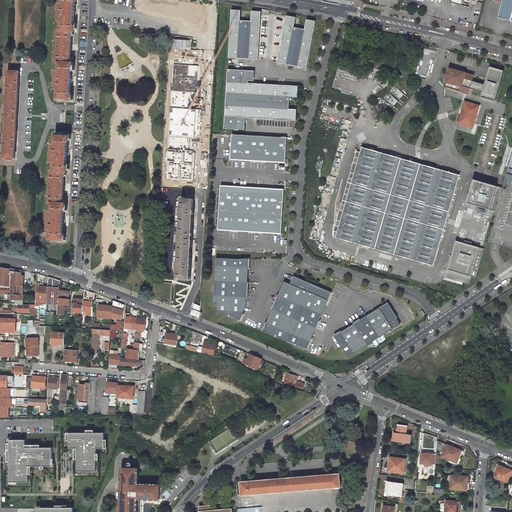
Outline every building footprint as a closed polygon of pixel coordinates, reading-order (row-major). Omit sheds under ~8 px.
[(59,44),(58,50),(59,50),(58,63),(60,63),(60,72),(57,71),(57,77),(59,77),(59,83),(57,83),(56,89),(59,89),(58,99),(72,99),(72,93),(70,93),(71,83),(72,84),(72,79),(71,79),(72,69),(74,69),(74,63),(71,63),(73,32),(76,32),(76,26),(75,26),(75,17),(76,17),(76,12),(75,12),(76,2),(77,2),(77,0),(63,0),(63,5),(61,5),(61,11),(62,11),(62,17),(60,16),(60,22),(63,22),(62,30),(60,30),(59,44)] [(503,3),(499,17),(508,20),(509,17),(511,19),(511,20),(511,0),(494,0),(494,1),(503,3)] [(258,60),(261,16),(252,15),(251,21),(241,20),(241,15),(231,14),(229,58),(258,60)] [(307,68),(315,25),(306,24),(305,29),(294,27),(295,22),(286,20),(278,63),(307,68)] [(208,198),(219,21),(217,21),(206,198),(208,198)] [(482,91),(481,97),(495,101),(503,70),(490,67),(485,84),(482,91)] [(293,109),(290,109),(291,97),(293,97),(294,86),(248,83),(248,81),(250,81),(251,71),(228,69),(224,129),(238,130),(239,117),(292,121),(293,109)] [(472,81),(474,75),(450,69),(447,76),(447,79),(445,87),(469,93),(470,88),(482,91),(485,84),(472,81)] [(5,157),(16,157),(20,71),(9,71),(9,76),(7,76),(6,84),(9,84),(9,87),(6,87),(6,94),(8,94),(8,105),(5,105),(5,111),(7,112),(7,115),(5,115),(4,123),(7,123),(6,133),(4,133),(4,140),(6,140),(6,143),(3,143),(3,150),(6,151),(5,157)] [(479,104),(465,100),(462,110),(459,121),(473,125),(479,104)] [(288,137),(233,134),(231,159),(286,162),(288,137)] [(71,137),(57,136),(56,145),(54,145),(54,151),(55,151),(55,158),(54,157),(53,163),(55,163),(55,171),(53,171),(53,185),(52,185),(52,191),(52,203),(54,203),(53,212),(51,212),(51,218),(52,218),(52,224),(51,224),(50,230),(52,230),(52,239),(65,240),(66,233),(64,233),(65,224),(66,220),(65,219),(65,210),(67,210),(67,204),(65,204),(66,173),(69,173),(69,167),(67,167),(68,157),(69,157),(70,153),(68,152),(69,143),(70,143),(71,137)] [(419,162),(364,146),(338,237),(433,264),(460,174),(419,162)] [(495,212),(501,189),(489,185),(489,183),(482,181),(482,183),(474,181),(469,196),(468,195),(465,203),(495,212)] [(218,230),(282,233),(285,190),(221,186),(218,230)] [(189,279),(194,199),(183,199),(183,204),(181,204),(180,220),(181,221),(181,230),(179,231),(178,246),(180,247),(179,258),(177,258),(177,273),(178,274),(178,278),(189,279)] [(448,270),(476,278),(484,249),(471,245),(472,243),(465,241),(464,243),(456,241),(452,256),(450,256),(448,264),(449,265),(448,270)] [(235,259),(216,258),(214,303),(217,303),(216,310),(240,320),(244,312),(247,300),(249,259),(235,259)] [(22,271),(16,270),(8,269),(0,267),(0,283),(1,284),(11,285),(23,286),(24,286),(24,276),(22,276),(22,271)] [(54,287),(54,297),(52,297),(53,287),(51,287),(51,286),(53,286),(53,278),(48,277),(47,287),(46,304),(59,305),(60,291),(60,280),(55,279),(54,287)] [(285,281),(264,330),(307,349),(331,293),(294,277),(291,284),(285,281)] [(0,293),(17,293),(17,294),(5,294),(5,298),(9,299),(9,303),(19,303),(23,303),(23,286),(11,285),(11,288),(1,287),(0,293)] [(36,295),(36,303),(46,304),(47,287),(37,286),(37,288),(37,291),(36,295)] [(59,305),(58,314),(65,314),(65,305),(69,306),(70,300),(69,300),(69,292),(60,291),(59,305)] [(90,292),(89,302),(84,301),(83,312),(93,313),(94,293),(90,292)] [(84,298),(73,297),(73,312),(83,313),(83,312),(84,301),(84,298)] [(112,319),(123,320),(124,305),(114,301),(113,307),(112,319)] [(18,312),(29,312),(29,307),(29,304),(23,303),(19,303),(18,306),(16,306),(16,309),(18,309),(18,312)] [(387,303),(335,336),(348,357),(400,325),(387,303)] [(113,307),(99,306),(98,318),(112,320),(112,319),(113,307)] [(190,314),(201,318),(203,313),(193,309),(190,314)] [(137,318),(137,311),(134,310),(133,317),(127,317),(126,329),(135,330),(137,318)] [(0,331),(15,332),(16,318),(0,317),(0,331)] [(135,330),(145,331),(146,319),(137,318),(135,330)] [(113,330),(124,331),(125,321),(117,321),(117,326),(111,325),(111,328),(114,328),(113,330)] [(66,334),(54,332),(53,346),(65,347),(65,342),(66,334)] [(177,347),(179,335),(167,332),(165,344),(177,347)] [(195,333),(193,345),(198,346),(199,342),(203,343),(204,336),(195,333)] [(40,355),(38,338),(26,339),(27,347),(29,347),(30,356),(40,355)] [(203,352),(214,354),(215,345),(208,344),(209,342),(205,341),(203,352)] [(67,349),(66,361),(69,361),(69,363),(72,363),(72,361),(77,362),(78,350),(73,350),(74,343),(65,342),(65,347),(65,349),(67,349)] [(127,349),(126,357),(139,359),(140,350),(134,349),(127,349)] [(110,363),(120,364),(120,358),(121,356),(111,355),(110,363)] [(243,364),(258,370),(262,360),(251,356),(248,361),(245,359),(243,364)] [(125,365),(137,366),(137,364),(144,365),(145,364),(145,361),(120,358),(120,364),(119,366),(125,367),(125,365)] [(193,371),(254,395),(258,385),(197,362),(193,371)] [(12,374),(24,374),(24,366),(15,366),(15,371),(13,371),(12,372),(12,374)] [(47,377),(40,376),(40,372),(34,372),(33,386),(37,387),(37,389),(42,389),(43,387),(46,387),(47,377)] [(289,373),(285,382),(294,386),(296,381),(297,381),(299,377),(289,373)] [(65,405),(68,375),(61,374),(58,408),(65,408),(65,405)] [(48,388),(58,389),(59,378),(49,377),(48,388)] [(95,414),(98,377),(91,377),(90,383),(89,401),(87,414),(95,414)] [(90,383),(86,382),(86,384),(79,384),(78,400),(89,401),(90,383)] [(109,382),(108,393),(111,393),(111,396),(115,396),(115,393),(118,393),(119,383),(109,382)] [(134,386),(120,385),(119,397),(133,398),(134,386)] [(0,388),(0,409),(7,409),(8,389),(0,388)] [(143,412),(145,391),(138,391),(137,403),(136,413),(143,412)] [(203,427),(228,399),(221,393),(196,421),(203,427)] [(29,404),(40,404),(40,410),(47,410),(47,402),(47,399),(37,399),(38,395),(30,395),(29,400),(29,404)] [(110,407),(110,397),(104,396),(102,414),(116,413),(117,407),(110,407)] [(408,426),(399,424),(397,432),(394,432),(393,440),(413,444),(415,436),(407,434),(408,426)] [(73,433),(69,433),(69,441),(69,449),(74,449),(77,448),(77,459),(77,463),(79,463),(80,471),(83,471),(96,471),(96,463),(96,454),(96,448),(104,448),(104,439),(104,432),(93,432),(86,433),(73,433)] [(173,454),(128,434),(125,442),(170,461),(173,454)] [(26,440),(10,440),(10,471),(11,475),(13,474),(13,482),(29,482),(29,474),(29,466),(32,466),(36,466),(45,466),(45,464),(53,464),(53,447),(41,448),(26,448),(26,445),(26,440)] [(461,451),(437,442),(437,452),(443,453),(442,458),(456,464),(461,451)] [(433,453),(422,453),(421,464),(426,464),(426,466),(428,466),(428,465),(433,466),(433,453)] [(405,459),(392,458),(392,463),(390,463),(389,471),(404,473),(405,459)] [(511,470),(498,465),(494,477),(507,482),(511,470)] [(122,467),(121,511),(141,511),(141,502),(143,502),(147,499),(147,498),(160,498),(160,484),(137,484),(137,467),(122,467)] [(242,480),(243,493),(341,485),(340,473),(242,480)] [(467,478),(447,476),(446,489),(468,490),(468,483),(467,483),(467,478)] [(403,483),(389,481),(387,495),(401,497),(403,483)] [(460,502),(446,501),(445,511),(457,511),(458,507),(459,507),(460,502)] [(200,504),(200,511),(232,511),(233,507),(211,509),(210,503),(200,504)]
